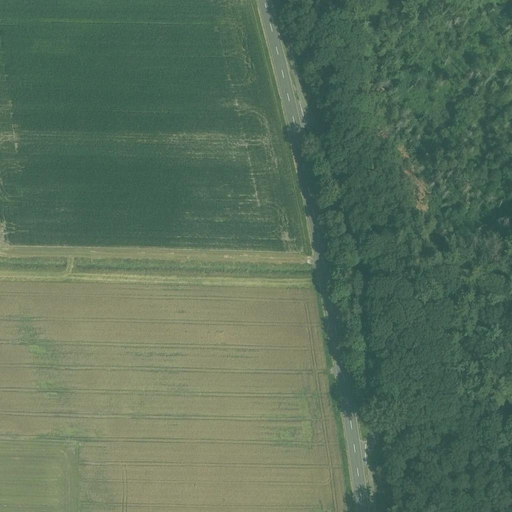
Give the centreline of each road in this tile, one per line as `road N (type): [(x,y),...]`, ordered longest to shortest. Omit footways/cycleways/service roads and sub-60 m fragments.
road 1 (tertiary): [(262,0),(323,267),(361,511)]
road 2 (track): [(448,267),(466,511)]
road 3 (track): [(363,285),(511,254)]
